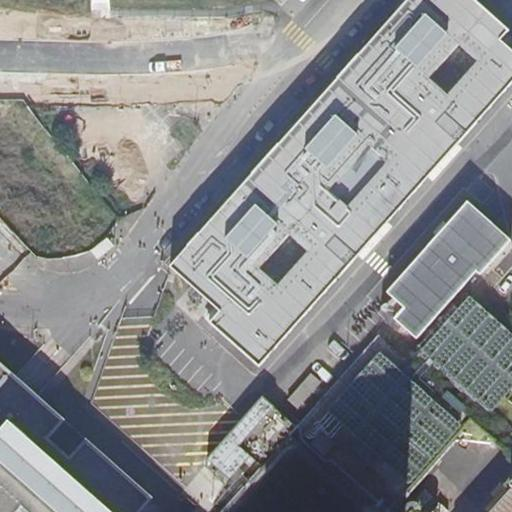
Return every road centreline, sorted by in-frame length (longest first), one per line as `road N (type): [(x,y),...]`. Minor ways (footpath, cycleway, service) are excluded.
road 1 (residential): [(19,278),(55,303),(71,304),(120,273),(272,90),(282,71),(278,48)]
road 2 (residential): [(0,59),(139,61),(278,48)]
